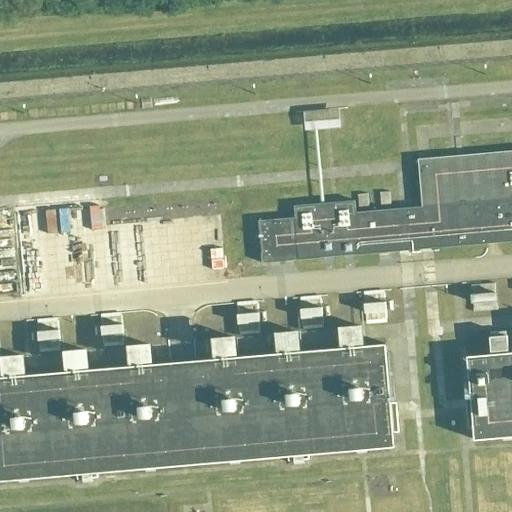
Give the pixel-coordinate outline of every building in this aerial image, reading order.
[(339,109),(304,112),(305,130),(340,127),(339,109)] [(258,221),(262,263),(511,240),(511,150),(418,159),(422,206),(356,211),(355,200),(294,205),(295,217),(258,221)] [(213,224),(119,230),(121,257),(214,251),(213,224)] [(273,276),(309,275),(309,263),(272,265),(273,276)] [(6,300),(32,299),(31,282),(5,283),(6,300)] [(473,294),(495,292),(496,283),(473,285),(473,294)] [(363,290),(364,303),(383,302),(383,289),(363,290)] [(495,292),(473,294),(470,294),(471,303),(498,300),(498,291),(495,292)] [(302,309),(322,307),(321,295),(300,297),(302,309)] [(237,302),(238,314),(258,312),(257,301),(237,302)] [(366,313),(386,311),(387,311),(386,301),(383,302),(364,303),(364,313),(366,313)] [(301,318),(303,318),(322,316),(323,316),(322,307),(302,309),(300,309),(301,318)] [(484,308),(483,322),(508,322),(508,308),(484,308)] [(386,322),(386,311),(366,313),(366,323),(386,322)] [(100,314),(101,326),(122,324),(121,312),(100,314)] [(239,324),(259,322),(260,322),(259,312),(258,312),(238,314),(237,314),(237,324),(239,324)] [(323,328),(322,316),(303,318),(303,329),(323,328)] [(38,331),(58,329),(58,318),(37,320),(38,331)] [(260,333),(259,322),(239,324),(240,335),(260,333)] [(123,324),(122,324),(101,326),(101,336),(103,336),(123,333),(124,333),(123,324)] [(338,325),(340,347),(364,345),(363,324),(338,325)] [(58,329),(38,331),(37,331),(38,341),(40,341),(59,339),(60,339),(59,329),(58,329)] [(275,331),(277,353),(301,351),(300,329),(275,331)] [(124,345),(123,333),(103,336),(103,346),(124,345)] [(211,336),(214,358),(238,356),(236,335),(211,336)] [(491,353),(509,351),(507,335),(490,336),(491,353)] [(59,339),(40,341),(40,352),(60,350),(59,339)] [(127,344),(129,365),(153,363),(152,342),(127,344)] [(26,374),(2,376),(0,376),(0,481),(395,446),(386,343),(364,345),(340,347),(301,351),(277,353),(238,356),(214,358),(153,363),(129,365),(90,369),(66,371),(26,374)] [(63,350),(66,371),(90,369),(88,348),(63,350)] [(511,351),(509,351),(491,353),(466,355),(473,440),(511,436),(511,351)] [(1,355),(2,376),(26,374),(25,353),(1,355)]
